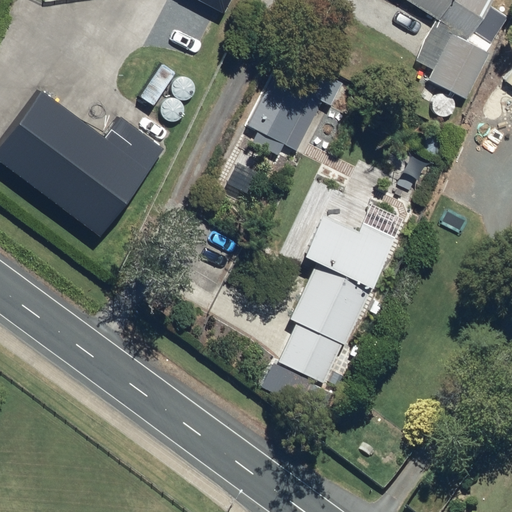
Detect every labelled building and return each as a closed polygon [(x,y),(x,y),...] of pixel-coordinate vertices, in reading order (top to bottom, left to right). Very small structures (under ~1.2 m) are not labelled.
[(411,0),(433,13),(464,32),(468,27),(485,38),(502,12),(484,0),(483,0),(411,0)] [(511,26),(511,27),(511,26),(511,58),(500,75),(511,83),(511,26)] [(447,27),(423,74),(460,93),(484,47),(447,27)] [(242,119),(253,124),(247,137),(273,150),(278,139),(297,148),(321,98),(325,100),(337,76),(278,46),(242,119)] [(423,78),(416,92),(427,97),(434,84),(423,78)] [(102,140),(41,91),(0,147),(0,162),(100,232),(161,145),(119,116),(102,140)] [(347,192),(314,178),(281,255),(312,268),(290,319),(295,322),(278,361),(324,382),(396,217),(372,206),(375,197),(349,186),(347,192)]
